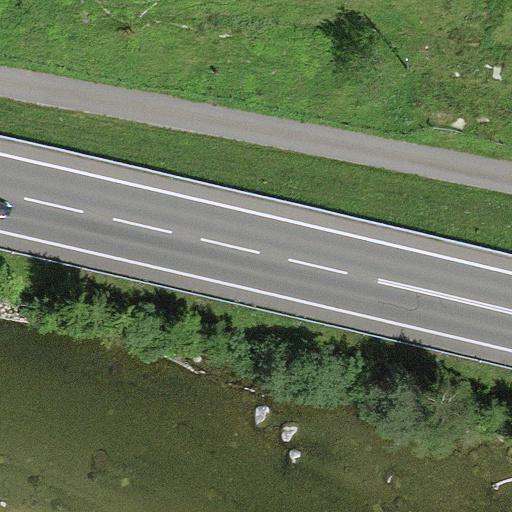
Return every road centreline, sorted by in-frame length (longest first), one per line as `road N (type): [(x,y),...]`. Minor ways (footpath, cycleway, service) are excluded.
road 1 (trunk): [(511,320),(0,201)]
road 2 (unclassified): [(511,202),(0,93)]
